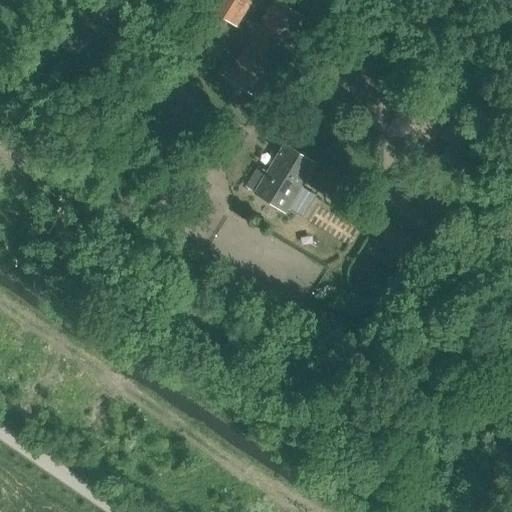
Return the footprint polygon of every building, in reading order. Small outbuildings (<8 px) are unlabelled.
[(216,0),(210,10),(237,27),(253,0),(216,0)] [(274,0),(273,0),(226,77),(256,96),(257,95),(304,19),(296,13),(274,0)] [(244,33),(250,37),(259,24),(252,19),(244,33)] [(160,113),(180,127),(197,101),(178,88),(160,113)] [(258,168),(246,188),(286,213),(289,209),(303,218),(317,196),(302,187),(317,164),(284,143),(266,172),(264,171),(258,168)] [(417,243),(380,219),(373,229),(384,237),(410,253),(417,243)]
